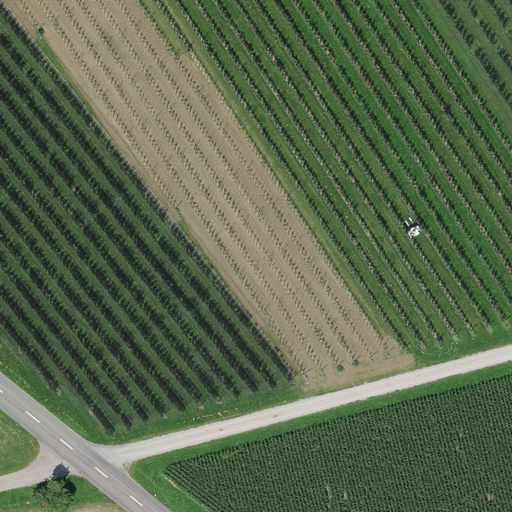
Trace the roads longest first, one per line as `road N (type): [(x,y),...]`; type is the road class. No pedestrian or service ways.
road 1 (track): [(0,484),(511,352)]
road 2 (tertiary): [(0,389),(150,511)]
